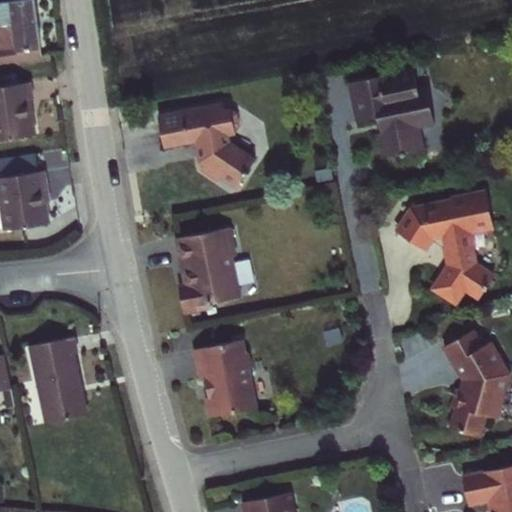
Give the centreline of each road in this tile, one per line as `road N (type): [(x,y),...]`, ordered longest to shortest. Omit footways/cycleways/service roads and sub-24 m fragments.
road 1 (unclassified): [(78,0),(120,269)]
road 2 (residential): [(174,476),(388,426)]
road 3 (unclassified): [(120,269),(174,476)]
road 4 (residential): [(120,269),(0,280)]
